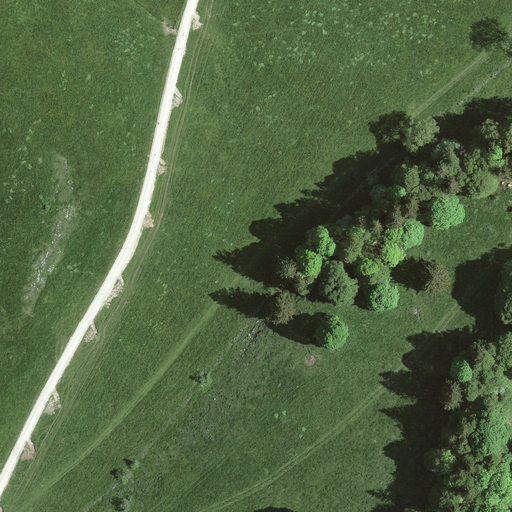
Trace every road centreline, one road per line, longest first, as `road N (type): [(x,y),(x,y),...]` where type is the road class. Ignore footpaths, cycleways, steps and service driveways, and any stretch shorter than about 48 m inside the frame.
road 1 (track): [(511,30),(425,90),(13,511)]
road 2 (track): [(0,494),(139,225),(197,0)]
